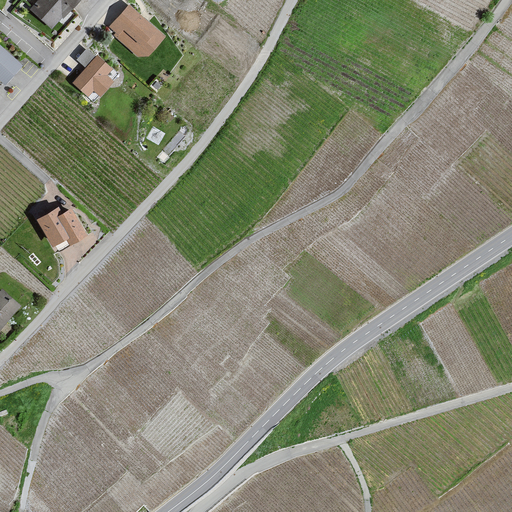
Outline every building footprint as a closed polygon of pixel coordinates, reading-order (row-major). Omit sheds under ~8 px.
[(77,0),(35,0),(27,9),(51,30),(63,17),(77,0)] [(129,2),(106,27),(138,56),(148,55),(166,36),(129,2)] [(0,45),(0,81),(2,84),(4,85),(8,85),(23,67),(0,45)] [(84,69),(72,82),(90,98),(96,90),(103,96),(116,81),(111,76),(114,68),(88,45),(74,60),(84,69)] [(58,203),(36,216),(53,245),(67,236),(71,242),(88,232),(71,204),(62,209),(58,203)] [(2,287),(0,288),(0,327),(21,304),(2,287)]
